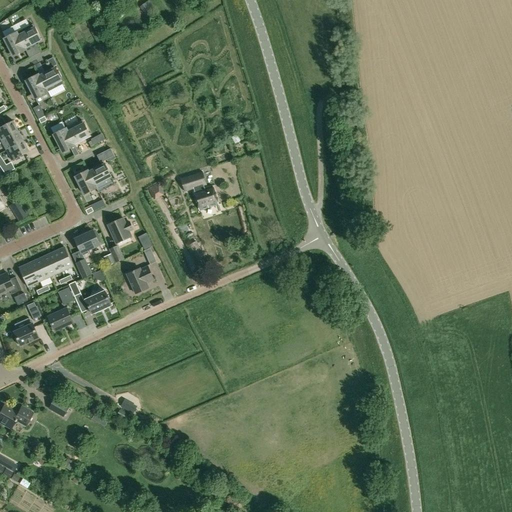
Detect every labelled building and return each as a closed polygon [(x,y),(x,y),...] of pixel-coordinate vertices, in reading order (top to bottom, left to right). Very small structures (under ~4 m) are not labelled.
[(145,6),(150,13),(157,9),(152,1),(145,6)] [(24,48),(39,41),(41,40),(35,28),(33,29),(31,25),(34,24),(31,18),(26,20),(29,26),(16,33),(24,48)] [(26,50),(24,48),(16,33),(4,39),(14,57),(26,50)] [(53,58),(47,61),(51,68),(57,65),(53,58)] [(40,76),(39,77),(47,93),(47,92),(63,84),(61,80),(62,80),(56,68),(46,73),(40,76)] [(39,77),(38,75),(26,81),(35,99),(47,93),(39,77)] [(40,105),(33,109),(39,120),(44,117),(45,116),(40,105)] [(0,138),(1,140),(19,131),(13,121),(6,125),(2,118),(0,119),(0,138)] [(74,144),(90,136),(84,124),(82,120),(66,129),(66,128),(65,129),(74,144)] [(75,146),(74,144),(65,129),(54,135),(63,153),(71,149),(75,146)] [(19,131),(1,140),(6,151),(22,143),(24,142),(19,131)] [(94,145),(100,142),(97,137),(92,140),(94,145)] [(29,152),(24,142),(22,143),(6,151),(12,161),(29,152)] [(75,146),(71,149),(75,156),(79,154),(75,146)] [(107,160),(108,162),(116,158),(115,155),(111,148),(97,155),(101,163),(107,160)] [(88,173),(96,189),(97,189),(99,193),(115,184),(113,180),(111,176),(105,164),(89,173),(88,173)] [(85,195),(96,189),(88,173),(89,173),(87,171),(75,177),(85,195)] [(193,189),(194,191),(193,191),(199,211),(218,205),(212,186),(205,188),(204,185),(206,184),(205,184),(202,173),(203,173),(181,179),(181,180),(182,179),(185,191),(193,189)] [(154,199),(155,199),(155,200),(164,195),(164,194),(165,194),(159,183),(148,189),(154,199)] [(9,206),(19,222),(29,216),(19,200),(9,206)] [(132,237),(129,231),(133,230),(129,222),(126,224),(123,218),(108,225),(116,244),(132,237)] [(82,256),(84,255),(88,253),(87,250),(99,245),(98,242),(100,241),(96,232),(94,233),(93,231),(75,240),(80,251),(82,256)] [(190,244),(194,252),(201,249),(196,240),(190,244)] [(110,250),(116,262),(123,259),(118,246),(110,250)] [(65,247),(53,252),(62,272),(73,267),(65,247)] [(151,264),(157,262),(150,248),(144,250),(151,264)] [(53,252),(42,257),(51,277),(62,272),(53,252)] [(51,277),(42,257),(31,263),(39,282),(51,277)] [(91,275),(84,259),(76,263),(83,278),(91,275)] [(39,282),(31,263),(19,268),(28,287),(39,282)] [(159,278),(165,276),(161,265),(155,268),(159,278)] [(148,266),(141,270),(140,269),(127,275),(136,294),(149,288),(147,284),(154,280),(148,266)] [(12,294),(22,290),(16,276),(10,279),(8,273),(0,276),(0,294),(10,290),(12,294)] [(81,294),(76,281),(69,284),(74,296),(78,303),(84,301),(81,294)] [(58,292),(64,304),(75,299),(70,287),(58,292)] [(100,291),(91,295),(92,297),(86,300),(92,314),(112,305),(105,291),(101,293),(100,291)] [(28,302),(25,294),(15,299),(18,306),(28,302)] [(34,319),(42,316),(37,306),(29,309),(34,319)] [(73,322),(67,309),(49,317),(55,330),(73,322)] [(92,318),(81,318),(81,328),(87,328),(87,327),(92,327),(92,318)] [(15,332),(17,338),(15,338),(18,345),(20,344),(21,345),(39,337),(33,324),(31,320),(28,319),(21,322),(24,328),(15,332)] [(55,400),(49,411),(64,419),(70,409),(55,400)] [(136,407),(125,401),(122,406),(133,413),(136,407)] [(0,411),(0,423),(10,429),(15,420),(25,426),(33,413),(21,406),(17,413),(4,405),(0,411)] [(117,415),(127,420),(130,415),(120,409),(117,415)] [(68,457),(63,466),(69,469),(74,461),(68,457)] [(5,469),(2,475),(8,479),(12,474),(5,469)] [(20,478),(14,474),(11,479),(17,483),(20,478)]
